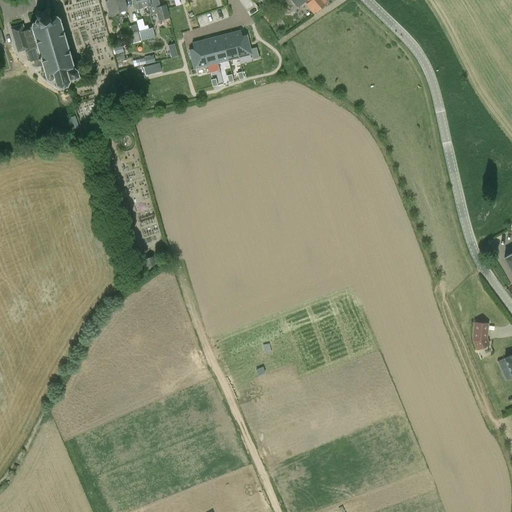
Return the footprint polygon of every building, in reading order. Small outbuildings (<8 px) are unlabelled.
[(109,14),(127,9),(124,0),(107,0),(108,0),(105,1),(109,14)] [(142,8),(148,6),(146,0),(134,0),(137,9),(142,8)] [(146,0),(148,6),(148,7),(150,15),(156,14),(158,20),(170,17),(166,4),(160,6),(158,0),(146,0)] [(218,7),(215,0),(195,0),(199,12),(218,7)] [(290,0),(297,7),(299,7),(306,1),(314,11),(324,4),(320,0),(290,0)] [(50,16),(48,8),(36,12),(38,20),(32,22),(31,26),(31,27),(23,29),(22,25),(11,28),(18,52),(26,50),(30,62),(33,60),(35,67),(42,65),(42,66),(40,67),(41,72),(44,72),(46,79),(49,81),(54,79),(56,85),(61,88),(67,86),(70,80),(70,79),(80,77),(78,69),(80,67),(79,64),(76,63),(74,64),(60,18),(57,14),(50,16)] [(265,15),(273,25),(279,20),(272,10),(265,15)] [(136,26),(126,28),(130,43),(140,40),(136,26)] [(153,28),(139,32),(142,41),(155,37),(153,28)] [(242,36),(241,31),(232,33),(238,57),(252,54),(250,49),(247,34),(242,36)] [(238,57),(232,33),(222,36),(228,60),(238,57)] [(218,63),(228,60),(222,36),(211,39),(218,63)] [(211,39),(201,41),(207,66),(218,63),(211,39)] [(207,66),(201,41),(192,44),(193,48),(189,49),(194,69),(207,66)] [(114,49),(115,54),(123,52),(122,46),(114,49)] [(153,56),(145,58),(146,65),(154,63),(153,56)] [(154,73),(162,71),(160,63),(152,65),(154,73)] [(511,252),(503,257),(511,272),(511,252)] [(145,258),(147,266),(155,264),(153,256),(145,258)] [(476,350),(489,344),(487,338),(488,324),(474,322),(472,340),(476,350)] [(511,354),(504,358),(497,361),(505,381),(511,378),(511,354)] [(339,452),(332,455),(339,468),(345,465),(339,452)]
